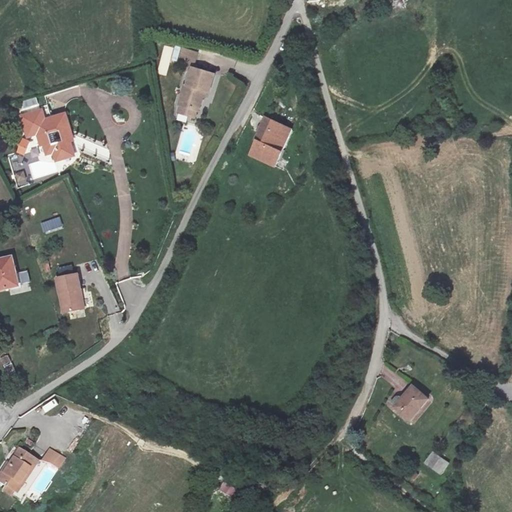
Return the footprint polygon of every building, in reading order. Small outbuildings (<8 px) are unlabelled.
[(194,65),(198,51),(182,47),(178,61),(194,65)] [(177,120),(174,127),(191,136),(195,129),(197,131),(204,119),(201,118),(205,111),(211,114),(220,99),(195,87),(187,101),(184,99),(174,118),(177,120)] [(27,107),(38,103),(36,97),(24,102),(27,107)] [(274,130),(285,107),(264,97),(253,120),(256,122),(249,135),(275,148),(282,134),(274,130)] [(293,111),(285,107),(274,130),(282,134),(293,111)] [(30,133),(33,144),(40,142),(42,153),(51,155),(53,160),(69,156),(64,139),(66,133),(60,114),(39,120),(35,109),(15,115),(20,136),(30,133)] [(40,142),(33,144),(35,155),(42,153),(40,142)] [(41,223),(45,234),(64,227),(60,217),(41,223)] [(0,292),(12,289),(4,260),(0,260),(0,292)] [(69,297),(73,296),(70,281),(47,287),(54,320),(73,316),(69,297)] [(78,315),(73,296),(69,297),(73,316),(78,315)] [(11,356),(3,356),(4,370),(12,370),(11,356)] [(414,412),(393,406),(386,433),(406,439),(414,412)] [(45,453),(28,441),(16,456),(14,455),(4,468),(13,475),(10,479),(18,485),(36,461),(38,462),(45,453)] [(447,466),(436,462),(432,476),(443,479),(447,466)]
